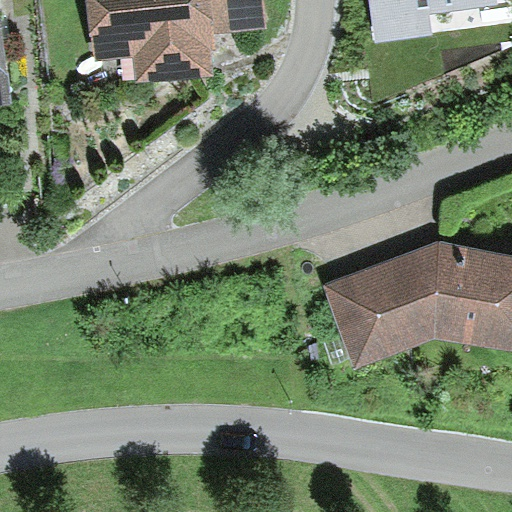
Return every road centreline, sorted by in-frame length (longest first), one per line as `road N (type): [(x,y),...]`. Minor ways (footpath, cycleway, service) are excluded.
road 1 (unclassified): [(511,474),(292,434),(138,431),(0,450)]
road 2 (residential): [(511,137),(377,187),(111,258)]
road 3 (residential): [(111,258),(170,185),(262,104),(301,53),(311,0)]
